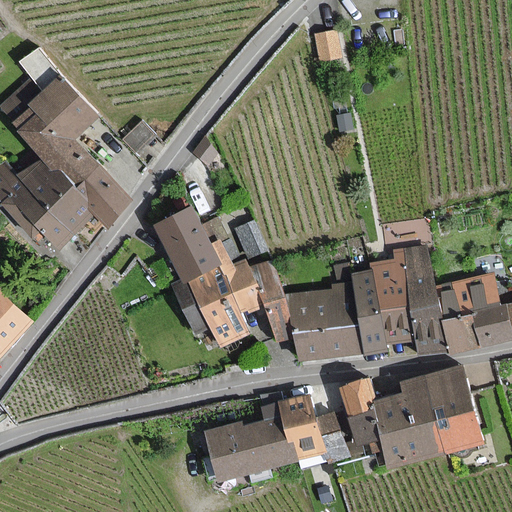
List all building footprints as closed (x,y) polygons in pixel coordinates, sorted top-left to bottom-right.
[(318,35),(322,59),(340,56),(336,32),(318,35)] [(47,160),(74,188),(98,166),(72,139),(98,115),(37,50),(22,64),(34,77),(3,105),(23,126),(19,130),(47,160)] [(352,127),(349,113),(338,116),(341,129),(352,127)] [(126,140),(137,151),(153,136),(142,124),(126,140)] [(208,162),(216,152),(205,138),(195,152),(208,162)] [(95,210),(74,188),(47,160),(41,166),(38,162),(21,178),(72,232),(95,210)] [(57,246),(72,232),(21,178),(6,162),(0,167),(0,198),(34,234),(40,228),(57,246)] [(131,201),(98,166),(74,188),(95,210),(107,223),(131,201)] [(183,281),(218,266),(209,246),(193,209),(158,224),(183,281)] [(238,230),(249,256),(265,250),(254,224),(238,230)] [(223,277),(224,277),(239,312),(264,301),(281,340),(290,336),(297,333),(266,263),(248,271),(244,261),(230,267),(219,242),(209,246),(218,266),(223,277)] [(443,352),(447,351),(441,318),(436,289),(429,245),(402,250),(417,338),(420,355),(429,354),(443,352)] [(384,343),(417,338),(402,250),(394,251),(396,260),(371,265),(372,270),(372,273),(375,288),(379,311),(384,343)] [(224,277),(223,277),(218,266),(183,281),(175,284),(196,332),(211,326),(219,344),(247,332),(239,312),(224,277)] [(372,273),(351,276),(352,284),(364,350),(364,354),(376,352),(386,350),(384,343),(379,311),(375,288),(372,273)] [(499,309),(494,280),(436,289),(441,318),(499,309)] [(303,361),(333,355),(364,350),(352,284),(334,287),(335,290),(292,297),(303,361)] [(0,352),(1,354),(30,321),(0,295),(0,352)] [(511,340),(511,338),(507,307),(499,309),(441,318),(447,351),(447,352),(482,346),(511,340)] [(460,369),(423,378),(442,451),(479,441),(460,369)] [(389,464),(442,451),(423,378),(402,384),(405,397),(374,405),(375,410),(385,447),(389,464)] [(351,417),(375,410),(374,405),(367,381),(343,388),(351,417)] [(317,418),(311,396),(279,405),(289,443),(295,442),(299,458),(302,466),(325,460),(328,459),(322,437),(317,418)] [(295,442),(289,443),(279,405),(263,409),(267,422),(243,428),(242,424),(207,433),(219,479),(299,458),(295,442)] [(385,447),(375,410),(351,417),(358,445),(370,441),(373,451),(385,447)] [(339,432),(334,413),(317,418),(322,437),(339,432)] [(328,459),(345,455),(339,432),(322,437),(328,459)]
